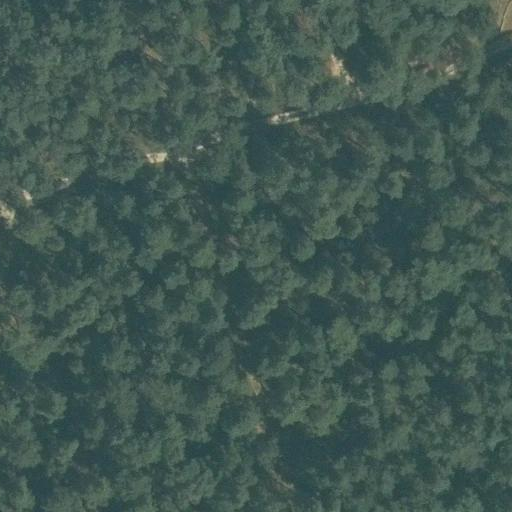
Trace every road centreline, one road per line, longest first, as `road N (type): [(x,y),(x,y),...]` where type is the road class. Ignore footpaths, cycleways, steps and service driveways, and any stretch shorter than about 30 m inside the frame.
road 1 (track): [(123,0),(291,511)]
road 2 (track): [(0,201),(355,104),(511,45)]
road 3 (track): [(0,181),(94,511)]
